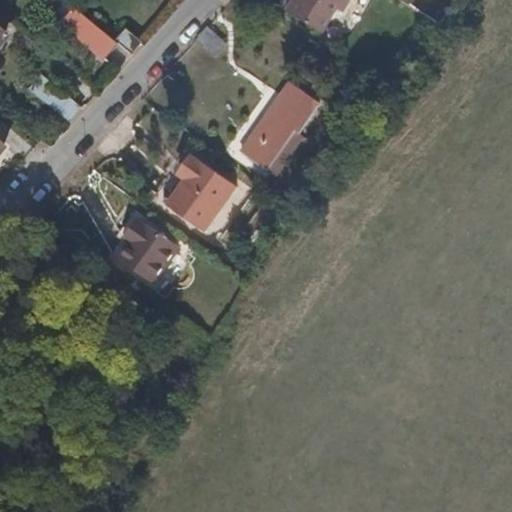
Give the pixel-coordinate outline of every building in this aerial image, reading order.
[(340,11),(346,0),(291,0),(285,10),(319,31),(334,7),(340,11)] [(107,37),(83,18),(66,3),(54,18),(73,34),(99,55),(111,41),(107,37)] [(125,53),(136,39),(118,25),(107,37),(111,41),(125,53)] [(204,46),(217,33),(205,25),(195,40),(204,46)] [(216,53),(226,38),(217,33),(204,46),(216,53)] [(76,104),(54,87),(37,73),(24,88),(54,112),(63,119),(76,104)] [(284,158),(300,135),(298,134),(299,132),(319,104),(287,83),(244,149),(240,153),(273,174),(284,158)] [(203,228),(234,183),(185,150),(154,194),(203,228)] [(154,280),(178,244),(145,221),(144,224),(136,218),(124,236),(132,242),(120,259),(154,280)]
